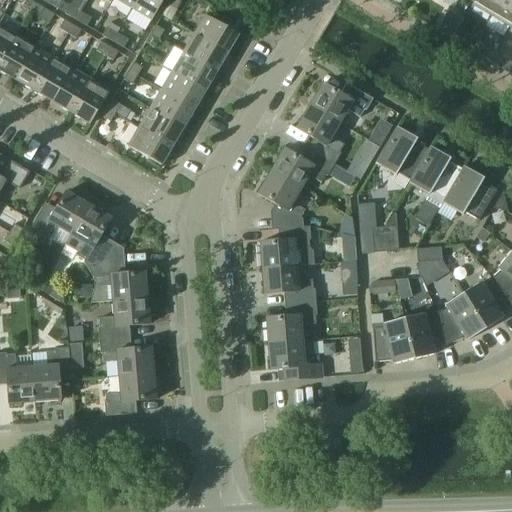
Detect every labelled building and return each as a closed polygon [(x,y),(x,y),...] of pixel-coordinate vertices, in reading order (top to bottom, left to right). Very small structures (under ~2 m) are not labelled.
[(30,13),(35,5),(26,0),(21,8),(30,13)] [(113,0),(132,11),(138,0),(113,0)] [(138,0),(132,11),(151,22),(164,0),(138,0)] [(181,3),(175,0),(171,0),(167,7),(176,12),(181,3)] [(491,17),(500,0),(475,0),(472,6),(491,17)] [(511,0),(500,0),(491,17),(509,28),(511,23),(511,0)] [(43,10),(35,5),(30,13),(38,18),(43,10)] [(64,15),(75,22),(80,14),(68,7),(64,15)] [(448,11),(436,31),(451,40),(456,32),(463,20),(448,11)] [(80,14),(75,22),(86,28),(90,20),(80,14)] [(194,36),(227,55),(238,36),(205,16),(194,36)] [(67,35),(72,27),(64,22),(59,30),(67,35)] [(81,32),(72,27),(67,35),(75,40),(81,32)] [(155,27),(150,35),(159,40),(164,32),(155,27)] [(0,63),(16,37),(0,28),(0,63)] [(101,37),(113,43),(117,36),(106,29),(101,37)] [(460,46),(465,37),(456,32),(451,40),(460,46)] [(159,40),(150,35),(145,44),(154,49),(159,40)] [(117,36),(113,43),(123,49),(127,42),(117,36)] [(182,54),(216,74),(227,55),(194,36),(182,54)] [(0,72),(15,81),(34,48),(16,37),(0,63),(0,72)] [(104,57),(109,48),(101,44),(96,52),(104,57)] [(34,48),(15,81),(33,92),(53,59),(34,48)] [(118,53),(109,48),(104,57),(113,62),(118,53)] [(489,63),(494,54),(486,49),(481,58),(489,63)] [(172,73),(205,92),(216,74),(182,54),(172,73)] [(503,59),(494,54),(489,63),(498,68),(503,59)] [(52,103),(71,70),(53,59),(33,92),(52,103)] [(511,64),(503,59),(498,68),(508,74),(511,66),(511,64)] [(133,64),(128,72),(137,77),(142,69),(133,64)] [(71,70),(52,103),(71,114),(90,81),(71,70)] [(137,77),(128,72),(123,81),(132,86),(137,77)] [(205,92),(172,73),(161,91),(194,111),(205,92)] [(109,92),(90,81),(71,114),(90,125),(109,92)] [(322,85),(309,107),(339,125),(347,112),(359,119),(364,111),(365,112),(372,101),(351,88),(345,99),(322,85)] [(194,111),(161,91),(150,110),(183,130),(194,111)] [(111,101),(106,109),(115,115),(120,106),(111,101)] [(339,125),(309,107),(295,130),(318,143),(312,153),(334,166),(340,155),(339,154),(343,146),(331,139),(339,125)] [(115,115),(106,109),(101,118),(110,123),(115,115)] [(183,130),(150,110),(139,129),(172,148),(183,130)] [(172,148),(139,129),(127,148),(161,167),(172,148)] [(397,174),(410,182),(411,182),(429,152),(428,151),(415,143),(417,141),(397,129),(375,165),(395,177),(397,174)] [(368,143),(379,149),(386,138),(375,131),(368,143)] [(462,171),(448,163),(450,161),(430,149),(428,151),(429,152),(411,182),(410,182),(409,185),(428,196),(425,202),(439,210),(442,205),(444,202),(462,171)] [(345,173),(334,166),(312,153),(306,164),(283,150),(270,172),(300,191),(308,177),(321,184),(325,177),(327,178),(330,172),(341,179),(345,173)] [(29,173),(22,169),(0,156),(0,194),(7,183),(19,190),(29,173)] [(360,182),(365,172),(356,167),(351,176),(360,182)] [(444,202),(442,205),(462,216),(464,213),(478,222),(496,191),(482,183),(483,180),(463,168),(462,171),(444,202)] [(300,191),(270,172),(257,195),(280,209),(276,215),(277,231),(284,230),(303,229),(302,220),(300,219),(305,211),(292,204),(300,191)] [(70,237),(92,199),(79,191),(74,198),(66,193),(52,216),(42,210),(29,231),(41,238),(41,236),(49,241),(57,229),(70,237)] [(92,199),(70,237),(64,247),(78,254),(76,257),(84,262),(83,263),(88,271),(116,254),(97,243),(110,220),(102,215),(106,207),(92,199)] [(511,213),(498,206),(487,224),(511,238),(511,213)] [(9,234),(17,239),(22,231),(14,225),(9,234)] [(309,228),(303,229),(284,230),(286,242),(259,244),(261,270),(296,267),(314,266),(312,252),(309,250),(308,241),(310,241),(309,228)] [(396,228),(384,229),(386,253),(398,252),(396,228)] [(386,253),(384,229),(371,230),(372,240),(373,254),(386,253)] [(481,229),(475,239),(482,244),(489,236),(481,229)] [(12,247),(17,239),(9,234),(4,242),(12,247)] [(440,249),(416,251),(417,264),(431,263),(441,262),(440,249)] [(343,263),(356,262),(355,256),(355,251),(342,252),(343,263)] [(511,254),(511,253),(497,269),(500,272),(491,279),(511,303),(511,254)] [(118,276),(116,254),(88,271),(93,280),(95,279),(96,288),(94,288),(93,292),(91,298),(90,304),(112,303),(147,300),(144,274),(118,276)] [(431,263),(417,264),(417,272),(432,270),(431,263)] [(297,283),(296,267),(261,270),(263,296),(290,294),(291,306),(315,304),(314,290),(313,291),(312,282),(297,283)] [(38,291),(48,297),(61,288),(45,279),(38,291)] [(511,306),(511,303),(491,279),(483,287),(481,284),(462,295),(485,331),(503,319),(501,316),(511,306)] [(400,301),(411,298),(407,280),(395,281),(400,301)] [(371,283),(372,296),(394,294),(393,281),(371,283)] [(356,295),(357,282),(341,283),(343,297),(356,295)] [(0,293),(13,301),(19,291),(6,283),(0,293)] [(485,331),(462,295),(444,307),(446,310),(436,314),(449,345),(465,339),(467,342),(485,331)] [(149,326),(147,300),(112,303),(113,318),(98,320),(99,329),(97,329),(99,342),(123,340),(122,328),(149,326)] [(316,317),(315,304),(291,306),(292,318),(265,320),(267,346),(302,343),(301,327),(315,326),(315,317),(316,317)] [(424,315),(404,320),(414,361),(434,356),(433,352),(449,345),(436,314),(425,319),(424,315)] [(414,361),(404,320),(383,325),(384,329),(372,330),(374,364),(392,362),(393,366),(414,361)] [(83,343),(82,330),(69,331),(70,344),(83,343)] [(118,378),(153,375),(151,349),(124,351),(123,340),(99,342),(100,355),(101,355),(102,364),(117,363),(118,378)] [(314,358),(313,348),(312,342),(302,343),(267,346),(269,372),(283,370),(284,383),(322,379),(321,366),(319,366),(318,357),(314,358)] [(81,345),(69,346),(70,353),(82,352),(81,345)] [(31,369),(34,404),(60,402),(58,375),(70,374),(68,349),(54,350),(55,352),(46,353),(47,367),(31,369)] [(8,406),(34,404),(31,369),(16,370),(14,355),(6,356),(5,354),(0,354),(0,379),(6,379),(8,406)] [(350,373),(362,372),(361,360),(349,361),(350,373)] [(155,401),(153,375),(118,378),(119,394),(105,395),(106,404),(104,404),(105,418),(130,415),(129,403),(155,401)]
